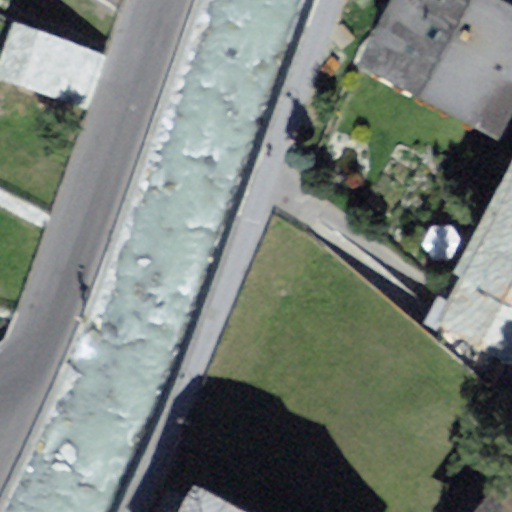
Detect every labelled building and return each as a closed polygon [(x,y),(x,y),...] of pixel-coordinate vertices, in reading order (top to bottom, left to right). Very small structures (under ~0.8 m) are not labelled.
[(395,0),(365,61),(486,122),(511,68),(511,3),(505,0),(395,0)] [(98,51),(13,21),(0,58),(0,67),(82,96),(98,51)] [(511,153),(429,327),(511,366),(511,153)] [(511,511),(511,479),(492,464),(454,511),(511,511)] [(159,511),(217,511),(172,488),(159,511)]
